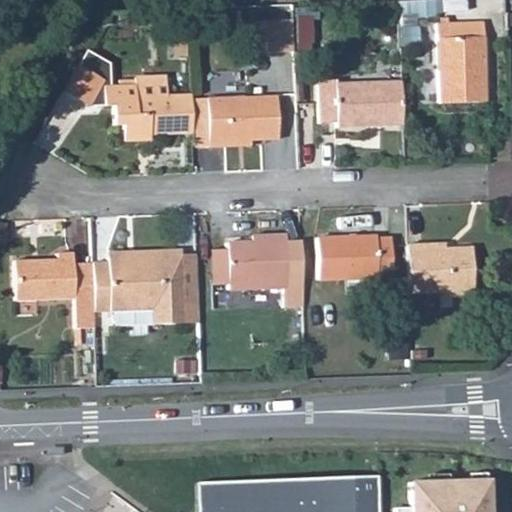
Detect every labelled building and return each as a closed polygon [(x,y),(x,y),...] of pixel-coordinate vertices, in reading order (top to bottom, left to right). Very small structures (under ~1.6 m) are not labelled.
[(293,18),(294,44),(305,44),(304,18),(293,18)] [(268,19),(268,37),(281,37),(280,19),(268,19)] [(479,23),(456,25),(456,39),(479,38),(479,23)] [(431,25),(434,105),(482,103),(479,38),(456,39),(456,25),(431,25)] [(57,92),(83,107),(98,81),(72,66),(57,92)] [(185,96),(159,96),(158,78),(129,79),(129,86),(98,87),(99,108),(108,107),(108,127),(118,127),(118,144),(146,142),(146,137),(187,135),(185,96)] [(396,83),(330,86),(330,83),(312,84),(313,124),(331,124),(331,129),(398,127),(396,83)] [(202,100),(204,150),(246,149),(247,142),(274,141),(272,97),(202,100)] [(222,252),(223,286),(223,292),(279,291),(280,308),(300,307),(297,242),(282,243),(282,235),(246,237),(246,242),(222,243),(222,252)] [(312,239),(314,282),(388,280),(387,238),(372,239),(371,236),(312,239)] [(402,246),(404,296),(469,293),(467,249),(442,250),(419,250),(419,245),(402,246)] [(222,252),(206,252),(207,287),(223,286),(222,252)] [(87,264),(69,264),(68,255),(52,255),(52,260),(9,261),(10,303),(69,301),(70,330),(89,329),(89,314),(87,264)] [(87,264),(89,314),(106,314),(106,322),(112,328),(180,325),(179,288),(193,287),(192,255),(102,258),(102,263),(87,264)] [(193,287),(179,288),(180,325),(194,325),(193,287)] [(406,353),(406,362),(422,361),(422,352),(406,353)] [(427,486),(411,487),(411,511),(451,511),(451,483),(447,484),(447,476),(427,476),(427,486)] [(491,511),(491,485),(474,485),(474,476),(454,476),(455,483),(451,483),(451,511),(491,511)] [(196,511),(375,511),(375,480),(196,487),(196,511)]
